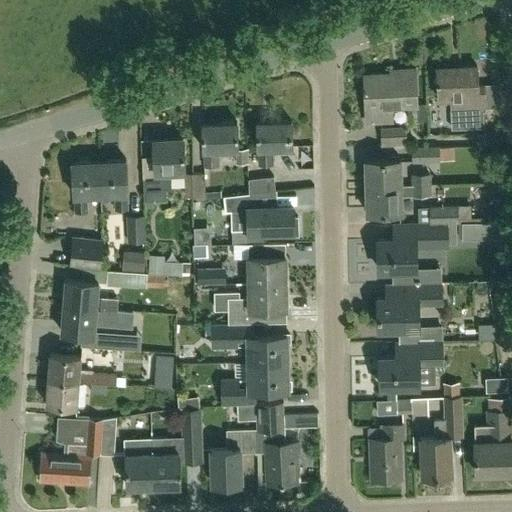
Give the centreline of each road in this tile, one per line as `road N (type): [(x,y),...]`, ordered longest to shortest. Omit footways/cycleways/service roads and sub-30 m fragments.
road 1 (residential): [(331,511),(324,44)]
road 2 (residential): [(8,511),(2,476),(28,134)]
road 3 (unclassified): [(28,134),(324,44)]
road 4 (unclassified): [(324,44),(471,0)]
